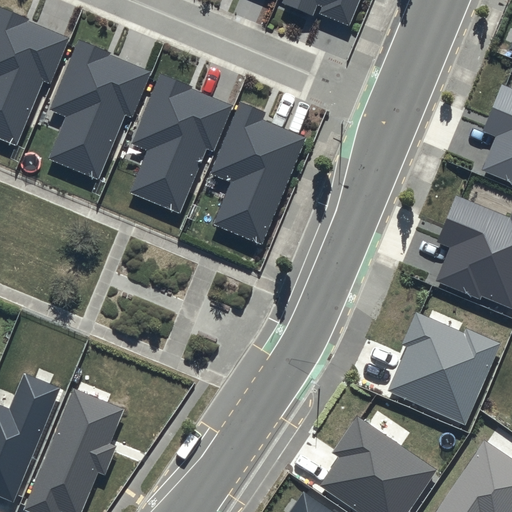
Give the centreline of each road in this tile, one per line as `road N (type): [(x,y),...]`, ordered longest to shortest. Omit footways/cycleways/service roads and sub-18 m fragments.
road 1 (tertiary): [(188,511),(299,349),(396,108)]
road 2 (residential): [(133,0),(396,108)]
